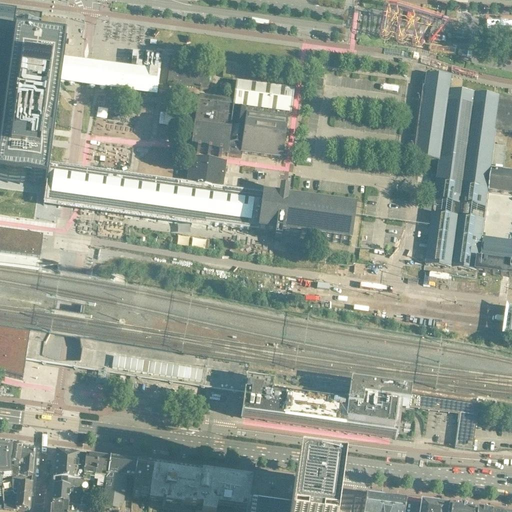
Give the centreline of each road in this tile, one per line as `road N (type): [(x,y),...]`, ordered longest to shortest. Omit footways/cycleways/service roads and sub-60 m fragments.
road 1 (tertiary): [(126,0),(400,34),(511,66)]
road 2 (tertiary): [(49,422),(360,464)]
road 3 (tertiary): [(511,27),(250,0)]
road 4 (tertiary): [(360,464),(511,487)]
